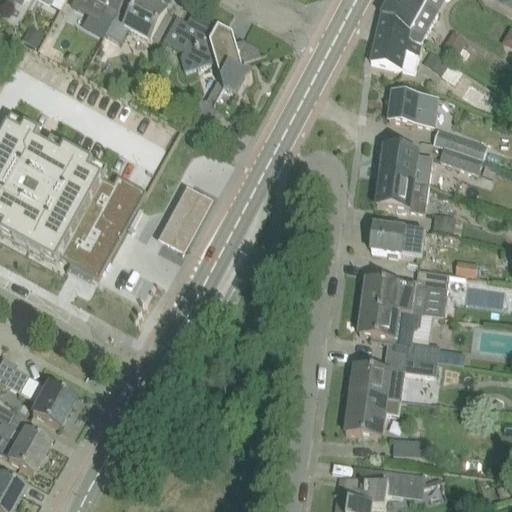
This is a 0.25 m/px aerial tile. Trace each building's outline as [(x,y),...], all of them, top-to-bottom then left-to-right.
[(77,0),(71,11),(99,26),(103,19),(113,24),(118,14),(125,0),(77,0)] [(113,24),(106,38),(122,47),(130,34),(150,45),(151,46),(153,43),(158,46),(172,20),(167,17),(168,15),(142,1),(142,0),(125,0),(118,14),(113,24)] [(392,0),(382,20),(383,20),(409,34),(407,44),(421,47),(438,16),(424,8),(429,0),(392,0)] [(216,87),(206,106),(201,103),(183,136),(191,140),(207,149),(218,128),(215,126),(220,116),(230,121),(242,99),(244,100),(248,91),(248,88),(250,88),(252,85),(253,82),(251,78),(247,78),(239,80),(237,73),(239,73),(238,68),(262,61),(260,54),(244,46),(236,48),(234,40),(193,18),(188,27),(178,21),(169,39),(166,45),(185,56),(181,63),(185,76),(215,66),(221,85),(216,87)] [(372,66),(391,71),(414,76),(421,47),(407,44),(409,34),(383,20),(372,66)] [(31,29),(22,44),(37,53),(45,38),(31,29)] [(511,51),(511,31),(502,46),(511,51)] [(451,66),(466,44),(454,35),(439,58),(451,66)] [(432,56),(427,63),(424,68),(442,80),(442,79),(445,75),(450,68),(432,56)] [(132,103),(136,97),(132,91),(125,91),(121,97),(125,103),(132,103)] [(390,126),(409,129),(414,129),(414,128),(436,131),(439,103),(418,101),(418,100),(393,97),(390,126)] [(0,229),(18,239),(14,246),(44,262),(47,255),(72,269),(68,276),(69,277),(73,269),(99,284),(147,197),(119,181),(114,189),(91,176),(95,169),(65,153),(61,160),(38,147),(41,140),(26,132),(22,139),(8,131),(0,146),(0,229)] [(439,134),(434,148),(436,149),(483,166),(489,151),(439,134)] [(436,149),(434,148),(433,150),(444,154),(440,166),(479,179),(483,166),(436,149)] [(386,151),(382,182),(413,185),(429,187),(431,175),(433,161),(416,159),(417,155),(405,154),(386,151)] [(497,173),(486,169),(483,179),(494,183),(497,173)] [(382,182),(378,212),(397,215),(407,216),(409,217),(425,219),(426,214),(428,200),(429,187),(413,185),(382,182)] [(215,210),(187,196),(159,250),(187,265),(215,210)] [(456,223),(434,219),(432,234),(454,237),(456,223)] [(286,234),(293,235),(294,227),(286,226),(286,234)] [(389,261),(398,262),(398,259),(402,260),(402,258),(423,261),(425,246),(426,236),(404,234),(395,233),(375,230),(372,256),(389,259),(389,261)] [(511,253),(504,252),(502,263),(511,264),(511,253)] [(478,269),(458,265),(455,279),(476,283),(478,269)] [(417,286),(417,291),(447,296),(450,280),(419,275),(417,286)] [(364,311),(412,318),(413,318),(417,291),(417,286),(380,281),(379,286),(367,285),(364,311)] [(391,349),(394,350),(408,351),(406,362),(438,367),(440,351),(413,348),(414,337),(420,332),(422,320),(413,318),(412,318),(364,311),(360,340),(372,341),(371,346),(391,349)] [(3,362),(0,368),(0,390),(4,393),(6,390),(7,388),(16,373),(17,370),(14,368),(3,362)] [(438,367),(406,362),(405,373),(404,378),(436,382),(437,375),(438,367)] [(352,400),(400,406),(401,406),(404,381),(392,379),(390,379),(391,371),(368,368),(367,374),(356,372),(352,400)] [(47,391),(29,380),(19,397),(38,408),(33,417),(42,423),(59,432),(76,403),(49,388),(47,391)] [(347,438),(366,441),(381,443),(383,431),(385,431),(387,419),(398,420),(400,406),(352,400),(347,438)] [(0,425),(5,428),(9,430),(16,417),(0,408),(0,425)] [(0,437),(0,440),(3,442),(0,447),(0,456),(10,462),(9,464),(16,468),(34,478),(50,448),(33,438),(25,434),(23,438),(9,430),(5,428),(0,437)] [(425,462),(426,445),(394,445),(394,461),(425,462)] [(384,511),(386,511),(388,500),(402,502),(415,494),(417,480),(387,476),(385,488),(340,482),(336,511),(371,511),(372,511),(384,511)] [(14,511),(25,493),(8,483),(0,478),(0,511),(14,511)] [(511,496),(509,488),(499,491),(503,503),(511,499),(511,496)]
